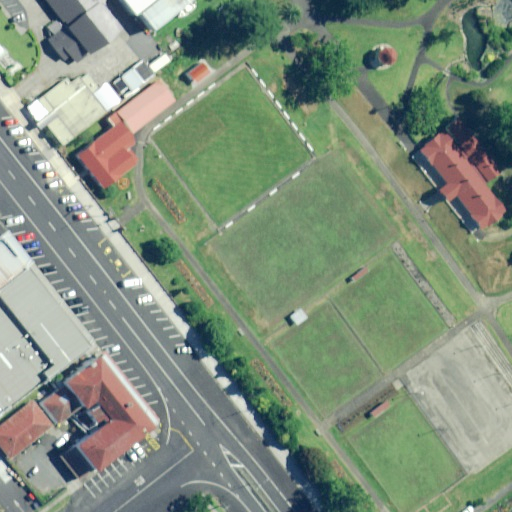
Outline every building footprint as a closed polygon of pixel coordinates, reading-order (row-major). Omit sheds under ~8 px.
[(115,21),(98,0),(34,0),(76,52),(115,21)] [(116,0),(130,17),(151,0),(116,0)] [(151,0),(130,17),(146,37),(192,0),(151,0)] [(390,64),(392,63),(393,62),(394,60),(394,58),(394,56),(394,55),(394,53),(393,51),(392,50),(391,48),(390,47),(388,46),(386,46),(384,46),(383,46),(381,46),(379,47),(378,48),(376,49),(375,50),(374,52),(374,54),(373,55),(374,57),(374,59),(375,61),(376,62),(377,64),(378,65),(380,66),(382,66),(383,66),(385,66),(387,66),(389,65),(390,64)] [(38,131),(42,128),(45,126),(61,146),(90,123),(84,115),(98,104),(90,94),(97,88),(85,72),(70,84),(66,79),(27,109),(35,120),(32,123),(38,131)] [(167,91),(152,72),(108,107),(123,126),(167,91)] [(120,133),(105,115),(67,145),(96,181),(126,158),(112,140),(120,133)] [(444,132),(420,151),(447,184),(440,190),(450,203),(457,197),(484,230),(508,211),(487,185),(502,173),(473,137),(458,149),(444,132)] [(0,416),(95,339),(8,228),(0,234),(0,416)] [(300,308),(289,316),(295,326),(307,318),(300,308)] [(158,425),(103,355),(48,399),(66,422),(82,409),(90,403),(104,421),(74,445),(97,474),(158,425)] [(54,423),(34,397),(0,423),(0,442),(11,457),(54,423)] [(506,480),(511,475),(511,448),(493,462),(496,466),(478,479),(488,493),(506,480)]
